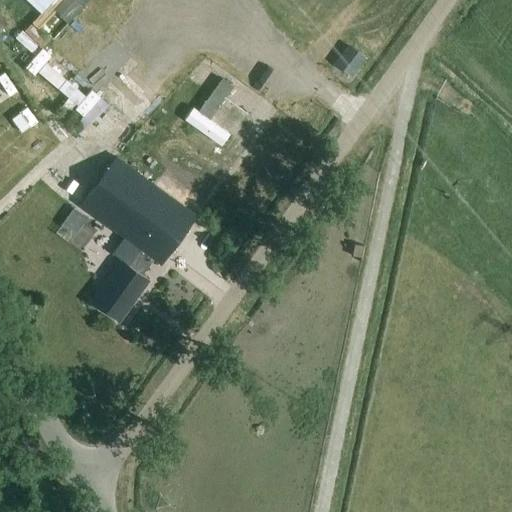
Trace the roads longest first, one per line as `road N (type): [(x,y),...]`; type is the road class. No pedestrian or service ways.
road 1 (unclassified): [(447,0),(119,453),(81,482)]
road 2 (unclassified): [(0,341),(81,482)]
